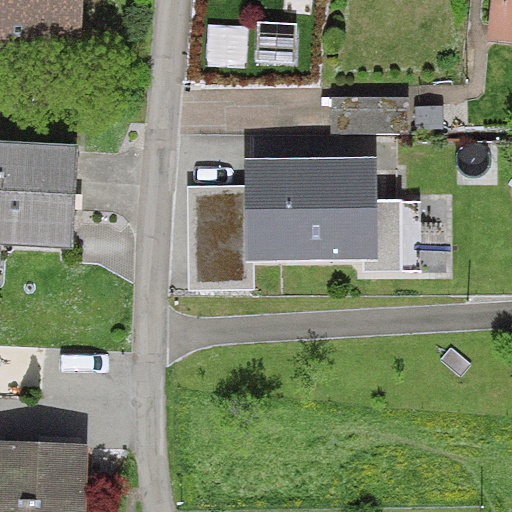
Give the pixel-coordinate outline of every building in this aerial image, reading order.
[(0,0),(0,40),(67,43),(69,0),(0,0)] [(511,0),(497,0),(494,35),(511,36),(511,0)] [(260,21),(257,59),(293,61),(295,23),(260,21)] [(331,98),(331,132),(408,132),(408,99),(331,98)] [(416,108),(416,130),(443,130),(442,108),(416,108)] [(65,159),(0,155),(0,240),(60,243),(65,159)] [(367,172),(248,172),(248,259),(367,259),(367,172)] [(0,452),(0,511),(71,511),(74,455),(0,452)]
